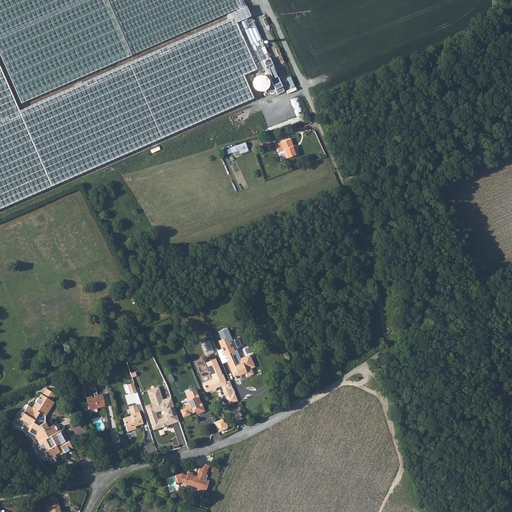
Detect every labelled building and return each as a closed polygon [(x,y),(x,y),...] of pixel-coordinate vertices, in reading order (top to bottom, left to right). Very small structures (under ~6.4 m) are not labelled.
[(0,0),(0,60),(21,108),(231,15),(242,10),(237,0),(0,0)] [(231,15),(21,108),(55,184),(253,98),(242,75),(255,69),(231,15)] [(277,94),(283,92),(269,54),(266,55),(267,58),(264,60),(277,94)] [(21,108),(0,60),(0,206),(55,184),(21,108)] [(255,75),(254,90),(269,91),(270,76),(255,75)] [(277,143),(283,159),(295,154),(293,149),(290,150),(288,146),(289,146),(286,139),(277,143)] [(231,146),(234,155),(249,152),(247,142),(231,146)] [(228,361),(227,362),(233,377),(235,376),(235,374),(237,373),(238,376),(242,375),(241,373),(244,372),(246,377),(253,374),(250,368),(245,357),(239,360),(241,365),(234,368),(229,354),(235,351),(234,349),(235,344),(230,343),(228,338),(219,342),(224,356),(225,355),(228,361)] [(227,362),(228,361),(225,355),(224,356),(219,358),(222,364),(227,362)] [(249,356),(245,357),(250,368),(254,367),(249,356)] [(228,404),(237,400),(234,393),(230,394),(228,389),(226,382),(221,372),(219,373),(217,367),(208,371),(212,379),(202,382),(206,391),(210,389),(211,391),(216,389),(215,387),(220,385),(228,404)] [(97,408),(97,406),(104,404),(101,393),(93,395),(93,393),(94,393),(93,391),(94,391),(93,386),(88,384),(91,377),(88,375),(82,386),(83,388),(80,389),(84,398),(85,398),(86,401),(89,410),(97,408)] [(97,379),(91,377),(88,384),(93,386),(97,379)] [(135,393),(131,384),(125,387),(128,395),(135,393)] [(156,387),(146,391),(151,404),(144,407),(153,428),(155,429),(161,427),(162,425),(165,424),(167,425),(171,423),(171,422),(177,420),(168,397),(161,400),(156,387)] [(51,392),(44,388),(40,395),(47,399),(51,392)] [(181,415),(182,416),(184,416),(186,416),(189,415),(191,414),(192,414),(193,412),(194,412),(194,414),(195,415),(202,412),(199,404),(198,405),(195,399),(196,398),(193,390),(188,393),(190,398),(185,400),(187,404),(183,405),(183,407),(181,408),(180,409),(179,411),(179,413),(181,415)] [(51,401),(47,399),(40,395),(38,394),(34,401),(47,409),(51,401)] [(46,447),(49,452),(47,453),(53,463),(60,459),(56,452),(55,450),(59,448),(60,450),(61,452),(71,446),(67,438),(64,440),(57,427),(56,428),(53,430),(49,424),(47,425),(44,421),(37,425),(32,422),(38,411),(44,415),(47,409),(34,401),(30,408),(26,405),(21,413),(19,414),(15,421),(28,428),(29,429),(33,431),(36,433),(39,438),(36,439),(42,449),(46,447)] [(89,410),(86,401),(81,403),(84,412),(89,410)] [(135,404),(127,408),(130,415),(137,411),(135,404)] [(122,420),(128,433),(136,429),(135,427),(142,424),(137,411),(130,415),(130,417),(122,420)] [(221,421),(213,425),(217,434),(225,431),(226,429),(225,426),(222,425),(221,421)] [(66,432),(69,437),(74,434),(71,429),(66,432)] [(40,450),(42,449),(36,439),(34,441),(40,450)] [(183,474),(176,475),(178,483),(183,482),(198,488),(198,489),(198,492),(206,494),(210,481),(205,479),(210,466),(206,464),(205,468),(201,467),(197,476),(193,474),(194,473),(189,471),(188,476),(183,474)] [(44,505),(37,507),(38,511),(48,509),(48,511),(60,511),(59,506),(58,507),(56,502),(45,506),(44,505)]
